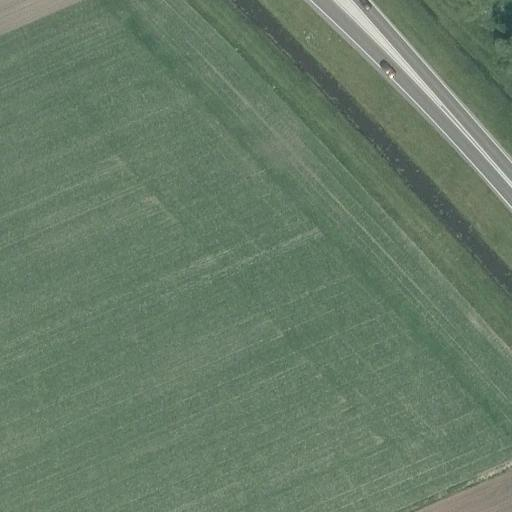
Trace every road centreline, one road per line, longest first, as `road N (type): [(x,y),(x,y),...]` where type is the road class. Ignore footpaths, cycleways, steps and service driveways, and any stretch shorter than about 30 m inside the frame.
road 1 (trunk): [(322,0),(436,101)]
road 2 (trunk): [(436,101),(354,0)]
